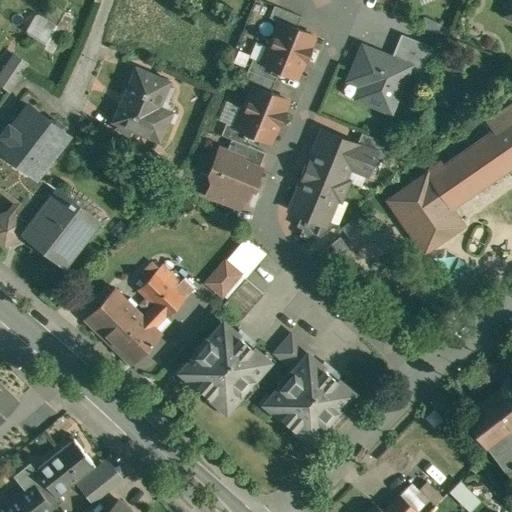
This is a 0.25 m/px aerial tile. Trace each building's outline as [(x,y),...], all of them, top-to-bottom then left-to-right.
[(20,34),(51,51),(69,18),(38,1),(20,34)] [(302,15),(275,4),(270,16),(281,21),(281,20),(297,27),(302,15)] [(441,24),(425,17),(421,26),(438,33),(441,24)] [(297,27),(281,20),(281,21),(271,45),(268,44),(261,61),(280,69),(297,76),(304,59),(306,60),(312,46),(310,45),(314,34),(297,27)] [(401,34),(391,58),(410,66),(421,70),(431,46),(401,34)] [(362,46),(348,80),(371,90),(366,102),(391,113),(410,66),(391,58),(362,46)] [(280,69),(261,61),(253,57),(249,69),(275,80),(280,69)] [(170,79),(137,66),(115,120),(122,123),(120,128),(129,131),(130,127),(161,138),(168,120),(156,115),(170,79)] [(275,80),(249,69),(244,81),(255,85),(271,91),(275,80)] [(271,91),(255,85),(245,109),(242,108),(235,125),(235,126),(254,133),(271,140),(278,123),(280,124),(285,110),(283,110),(288,98),(271,91)] [(511,104),(489,120),(496,130),(446,165),(442,160),(427,170),(428,171),(390,198),(426,251),(464,225),(452,206),(511,164),(511,104)] [(31,105),(13,128),(10,125),(3,134),(6,137),(0,144),(0,147),(37,176),(69,134),(65,131),(64,126),(56,119),(50,120),(31,105)] [(235,125),(227,122),(222,134),(232,138),(249,144),(254,133),(235,126),(235,125)] [(358,144),(323,129),(314,151),(316,151),(312,161),(311,160),(303,178),(304,179),(301,188),(299,188),(291,209),(302,214),(323,222),(325,218),(334,195),(341,198),(348,180),(344,179),(350,165),(368,173),(375,157),(377,152),(358,144)] [(396,145),(362,132),(358,144),(377,152),(375,157),(388,163),(396,145)] [(249,144),(232,138),(227,150),(261,163),(266,152),(249,144)] [(37,176),(0,147),(0,186),(14,197),(20,189),(24,192),(37,176)] [(227,150),(220,147),(217,155),(217,169),(219,170),(214,181),(213,181),(207,193),(241,207),(246,197),(247,197),(255,178),(257,179),(262,168),(259,167),(261,163),(227,150)] [(70,199),(44,179),(25,205),(16,216),(30,227),(27,231),(43,243),(46,239),(68,256),(93,225),(70,208),(73,204),(74,204),(75,202),(71,198),(70,199)] [(10,211),(0,215),(0,238),(6,243),(21,237),(26,230),(27,231),(30,227),(16,216),(25,205),(19,200),(10,211)] [(323,222),(302,214),(297,225),(303,228),(300,234),(311,243),(337,223),(325,218),(323,222)] [(240,235),(199,282),(220,300),(261,253),(240,235)] [(342,236),(323,251),(331,261),(350,246),(342,236)] [(178,282),(161,265),(137,289),(152,305),(142,315),(154,327),(165,317),(166,318),(185,298),(174,287),(178,282)] [(246,278),(223,305),(241,320),(264,293),(246,278)] [(142,315),(114,289),(86,318),(132,362),(161,334),(154,327),(142,315)] [(239,336),(224,324),(211,339),(210,338),(196,354),(197,355),(187,367),(187,373),(199,383),(198,384),(211,395),(212,394),(224,404),(225,404),(229,404),(240,392),(241,393),(255,377),(254,376),(264,363),(264,358),(252,348),(253,346),(240,335),(239,336)] [(314,351),(292,333),(276,352),(297,370),(309,356),(314,351)] [(297,370),(296,371),(294,370),(281,386),(282,387),(271,399),(271,400),(272,404),(284,415),(283,416),(296,427),(297,426),(309,436),(314,436),(325,424),(326,425),(339,409),(338,408),(349,395),(348,390),(349,390),(337,380),(338,379),(325,367),(324,369),(309,356),(297,370)] [(0,418),(18,400),(0,382),(0,418)] [(511,396),(504,386),(464,416),(486,446),(487,445),(506,472),(511,470),(511,438),(507,431),(511,427),(511,396)] [(75,439),(38,469),(58,494),(95,464),(75,439)] [(123,479),(108,460),(99,468),(99,469),(114,487),(123,479)] [(35,466),(19,478),(28,489),(35,483),(53,506),(61,499),(58,494),(38,469),(35,466)] [(99,469),(80,484),(95,502),(114,487),(99,469)] [(443,496),(427,481),(419,489),(435,504),(443,496)] [(28,489),(4,508),(6,511),(44,511),(53,506),(35,483),(28,489)] [(430,500),(412,483),(401,494),(419,511),(430,500)] [(384,511),(377,504),(369,511),(417,511),(419,511),(401,494),(384,511)] [(130,511),(118,501),(119,500),(118,499),(105,511),(130,511)]
